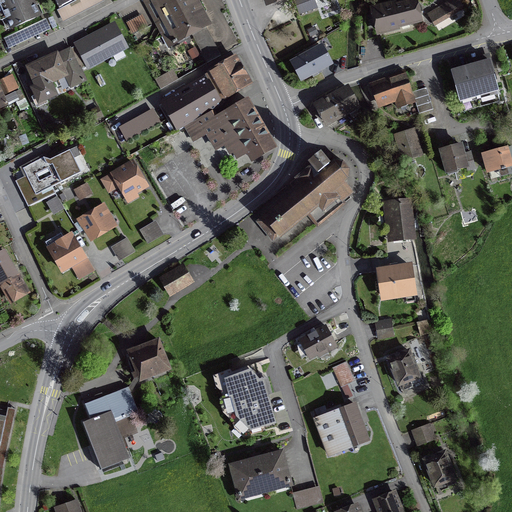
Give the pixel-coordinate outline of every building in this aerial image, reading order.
[(10,21),(13,28),(39,16),(31,0),(0,0),(0,16),(4,21),(7,22),(10,21)] [(100,1),(99,0),(81,0),(56,13),(61,21),(100,1)] [(143,0),(154,20),(168,48),(192,34),(205,27),(190,0),(143,0)] [(316,7),(313,0),(293,0),(299,14),(316,7)] [(429,15),(428,15),(434,25),(435,25),(434,24),(461,8),(462,9),(456,0),(429,16),(429,15)] [(416,7),(414,1),(395,5),(394,2),(392,3),(392,6),(389,7),(372,11),(378,32),(419,21),(417,13),(422,12),(421,9),(420,6),(416,7)] [(146,28),(140,17),(126,25),(132,36),(146,28)] [(4,38),(9,49),(51,30),(46,19),(4,38)] [(129,48),(115,22),(74,43),(88,70),(129,48)] [(219,54),(205,27),(192,34),(206,61),(219,54)] [(318,69),(329,63),(320,47),(292,63),(301,79),(319,69),(318,69)] [(85,80),(69,49),(28,68),(37,87),(33,89),(39,102),(54,94),(49,82),(64,75),(68,73),(73,85),(85,80)] [(178,131),(186,126),(212,111),(222,105),(220,101),(250,83),(239,65),(234,58),(222,65),(209,72),(161,101),(178,131)] [(475,97),(476,100),(481,99),(480,98),(496,93),(496,92),(497,91),(490,69),(488,61),(487,61),(487,62),(453,72),(452,71),(460,102),(461,101),(475,97)] [(160,89),(177,79),(172,70),(155,80),(160,89)] [(0,85),(3,93),(16,87),(11,76),(0,80),(0,85)] [(398,109),(414,103),(411,93),(407,79),(402,81),(401,78),(368,90),(371,100),(374,103),(378,101),(379,105),(394,99),(398,109)] [(347,88),(315,106),(325,123),(337,117),(347,111),(351,117),(360,112),(347,88)] [(411,93),(414,103),(418,114),(430,110),(423,89),(411,93)] [(252,160),(274,147),(247,101),(216,118),(212,111),(186,126),(193,139),(206,132),(216,148),(227,141),(230,146),(237,157),(247,151),(252,160)] [(96,119),(101,116),(98,108),(92,111),(96,119)] [(127,139),(161,121),(154,108),(120,126),(127,139)] [(383,131),(385,137),(397,133),(395,127),(383,131)] [(420,155),(412,130),(395,136),(400,151),(402,150),(405,160),(420,155)] [(463,155),(460,145),(440,151),(447,175),(457,172),(456,170),(465,167),(467,171),(475,169),(470,153),(463,155)] [(511,172),(511,169),(506,148),(483,155),(487,172),(488,172),(490,177),(495,176),(495,178),(511,172)] [(22,167),(26,175),(15,180),(28,206),(58,191),(55,185),(81,172),(69,150),(45,161),(43,157),(22,167)] [(289,184),(293,190),(261,216),(271,227),(279,237),(311,211),(315,217),(319,214),(321,212),(326,218),(334,212),(332,209),(352,193),(343,182),(347,179),(348,169),(342,162),(333,161),(328,165),(319,154),(309,163),(311,166),(289,184)] [(134,193),(145,186),(132,163),(112,174),(123,194),(132,189),(134,193)] [(88,189),(85,185),(74,191),(78,197),(84,194),(83,192),(88,189)] [(53,214),(64,209),(58,196),(46,202),(53,214)] [(413,238),(408,201),(389,203),(393,241),(397,240),(413,238)] [(109,217),(102,206),(79,220),(91,239),(110,228),(105,219),(109,217)] [(152,223),(144,228),(139,231),(143,237),(147,244),(160,236),(156,230),(152,223)] [(60,234),(45,243),(61,271),(83,258),(70,235),(63,239),(60,234)] [(134,252),(126,239),(121,242),(113,247),(117,254),(121,260),(134,252)] [(16,275),(3,251),(0,253),(0,284),(0,285),(10,301),(26,291),(16,275)] [(382,297),(413,292),(409,266),(397,268),(396,265),(382,267),(379,268),(380,271),(378,271),(382,297)] [(190,281),(182,267),(161,279),(170,294),(190,281)] [(394,336),(391,320),(376,323),(377,327),(378,334),(379,339),(394,336)] [(309,338),(308,336),(299,341),(308,359),(325,349),(327,352),(336,347),(325,327),(315,332),(316,334),(309,338)] [(140,380),(168,369),(157,340),(128,352),(131,359),(129,360),(127,360),(134,378),(138,377),(140,380)] [(409,381),(411,386),(420,382),(408,351),(388,359),(398,385),(409,381)] [(346,362),(332,368),(341,388),(354,381),(346,362)] [(234,438),(275,427),(266,395),(272,393),(268,377),(262,379),(257,363),(216,374),(234,438)] [(100,470),(101,469),(127,459),(127,458),(113,423),(137,413),(127,388),(97,400),(84,405),(90,420),(82,423),(82,424),(83,423),(101,468),(100,469),(100,470)] [(314,418),(328,454),(366,440),(352,404),(314,418)] [(12,409),(8,408),(7,412),(5,419),(0,446),(0,496),(0,495),(4,468),(7,455),(10,439),(16,409),(12,409)] [(428,425),(412,431),(418,445),(433,440),(428,425)] [(289,484),(281,452),(230,465),(238,497),(253,493),(257,489),(270,485),(276,487),(289,484)] [(456,483),(444,452),(424,460),(434,486),(445,482),(447,487),(456,483)] [(298,509),(324,502),(319,485),(293,492),(298,509)] [(400,511),(393,493),(375,500),(379,511),(400,511)] [(79,511),(75,500),(54,508),(55,511),(79,511)]
